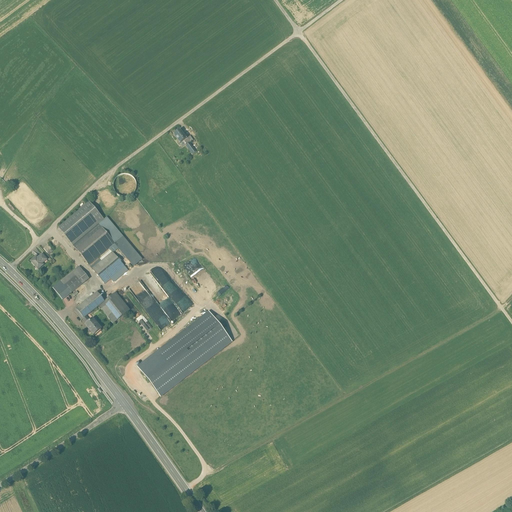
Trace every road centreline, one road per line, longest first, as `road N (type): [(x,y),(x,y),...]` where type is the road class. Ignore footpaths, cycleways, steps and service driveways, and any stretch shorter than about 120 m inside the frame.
road 1 (unclassified): [(9,270),(102,178),(298,32)]
road 2 (unclassified): [(511,322),(298,32)]
road 3 (track): [(204,472),(502,309)]
road 4 (secondary): [(124,403),(9,270)]
road 5 (unclassified): [(0,484),(124,403)]
road 6 (secondary): [(202,511),(124,403)]
